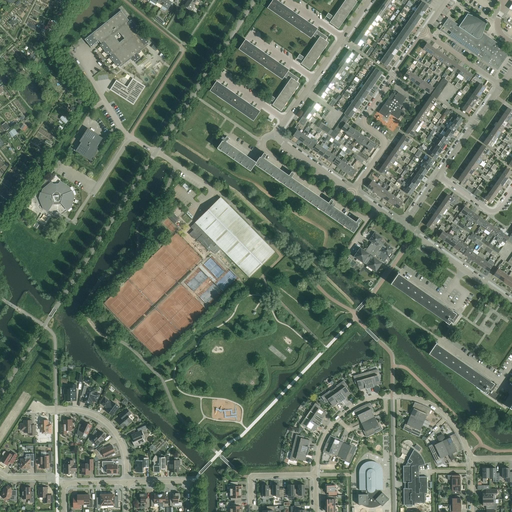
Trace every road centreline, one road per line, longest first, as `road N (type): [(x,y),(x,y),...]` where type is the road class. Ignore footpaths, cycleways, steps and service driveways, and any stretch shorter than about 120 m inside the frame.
road 1 (unclassified): [(0,394),(155,152)]
road 2 (unclassified): [(351,192),(388,141),(369,113),(423,32)]
road 3 (residential): [(155,152),(254,0)]
road 4 (residential): [(126,483),(122,446),(105,422),(37,406)]
road 5 (unclassified): [(367,221),(259,148)]
